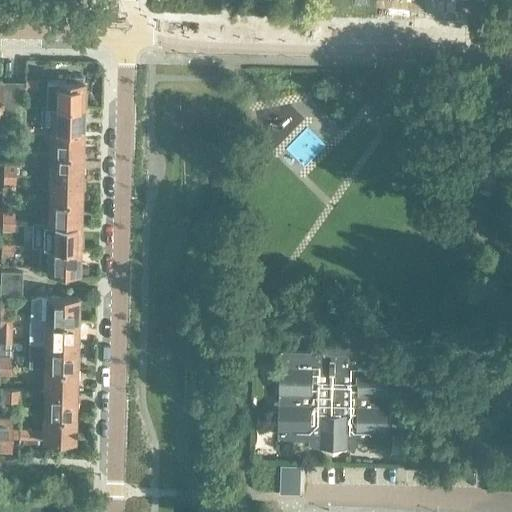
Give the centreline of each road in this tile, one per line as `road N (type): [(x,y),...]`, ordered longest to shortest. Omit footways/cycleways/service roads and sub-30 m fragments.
road 1 (residential): [(114,511),(123,30)]
road 2 (residential): [(511,41),(123,30)]
road 3 (residential): [(511,502),(306,497)]
road 4 (residential): [(123,30),(0,27)]
